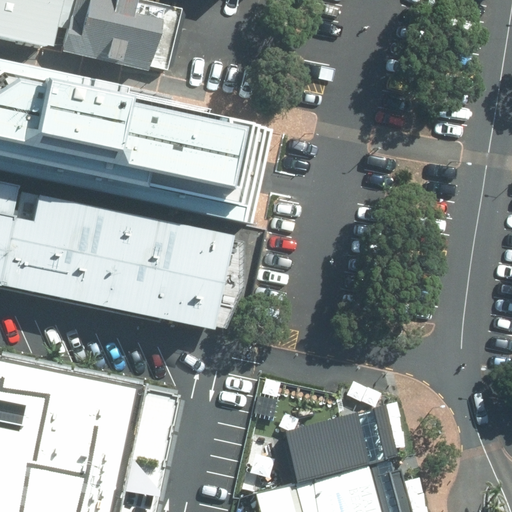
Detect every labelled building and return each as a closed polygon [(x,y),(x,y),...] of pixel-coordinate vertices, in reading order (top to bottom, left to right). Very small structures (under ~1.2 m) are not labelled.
[(0,0),(0,39),(33,46),(38,25),(43,0),(0,0)] [(59,30),(54,53),(159,76),(174,8),(137,0),(65,0),(65,2),(57,0),(43,0),(38,25),(59,30)] [(0,60),(0,173),(244,225),(254,179),(263,129),(170,110),(173,97),(0,60)] [(3,185),(0,184),(0,291),(192,332),(193,328),(209,331),(220,311),(230,291),(229,267),(229,242),(27,199),(28,195),(3,189),(3,185)] [(175,400),(0,363),(0,511),(151,511),(162,460),(175,400)] [(401,511),(390,468),(372,413),(274,440),(286,489),(251,496),(254,511),(401,511)]
